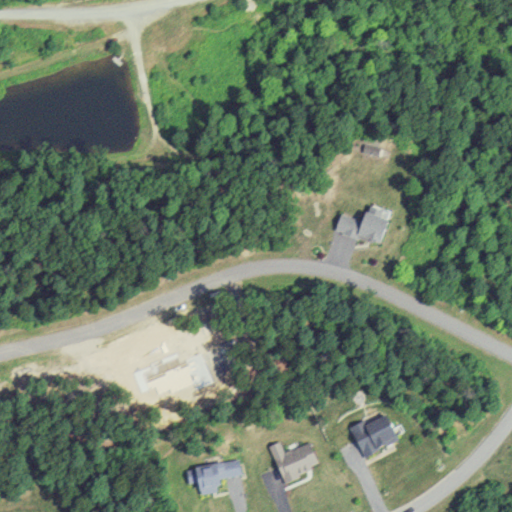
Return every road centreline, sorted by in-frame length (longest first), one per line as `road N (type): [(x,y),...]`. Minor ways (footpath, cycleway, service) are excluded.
road 1 (residential): [(0,353),(281,264),(363,277),(511,353)]
road 2 (residential): [(410,511),(455,481),(511,413)]
